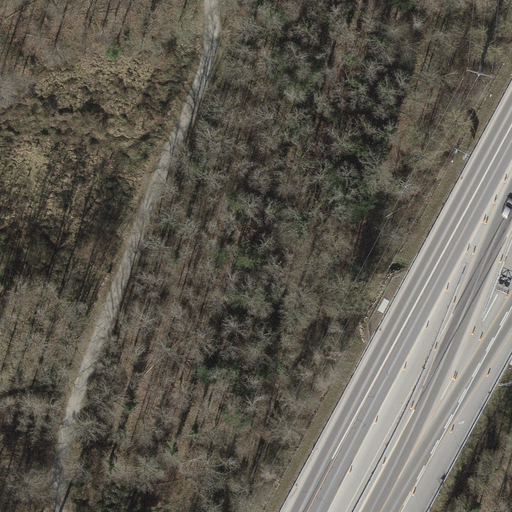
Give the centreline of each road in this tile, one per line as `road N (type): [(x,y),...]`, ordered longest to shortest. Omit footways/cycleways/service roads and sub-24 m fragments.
road 1 (track): [(212,0),(211,67),(94,341),(62,441),(58,511)]
road 2 (motorway): [(511,162),(324,511)]
road 3 (motorway): [(382,511),(511,271)]
